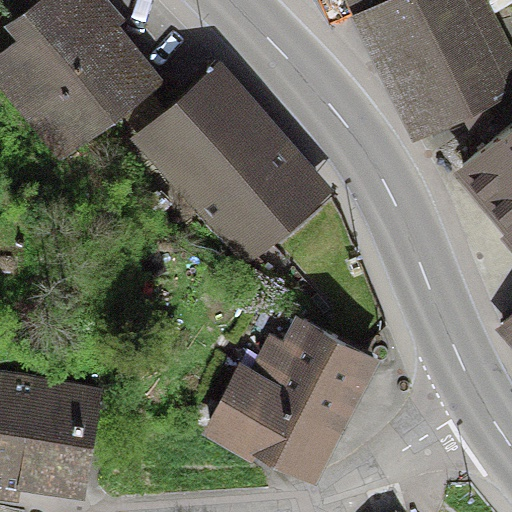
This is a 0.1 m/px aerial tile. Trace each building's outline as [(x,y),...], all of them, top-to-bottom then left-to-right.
[(100,34),(71,0),(36,0),(11,20),(23,35),(0,52),(0,82),(60,157),(152,85),(106,28),(100,34)] [(353,0),(419,133),(511,87),(511,76),(474,0),(353,0)] [(175,166),(166,175),(243,264),(316,197),(237,105),(246,96),(216,63),(133,138),(147,156),(158,146),(175,166)] [(511,122),(459,167),(511,230),(511,122)] [(511,313),(499,325),(511,340),(511,313)] [(308,477),(369,357),(297,320),(284,346),(269,339),(248,381),(232,373),(206,423),(308,477)] [(0,473),(80,485),(94,396),(0,381),(0,473)]
